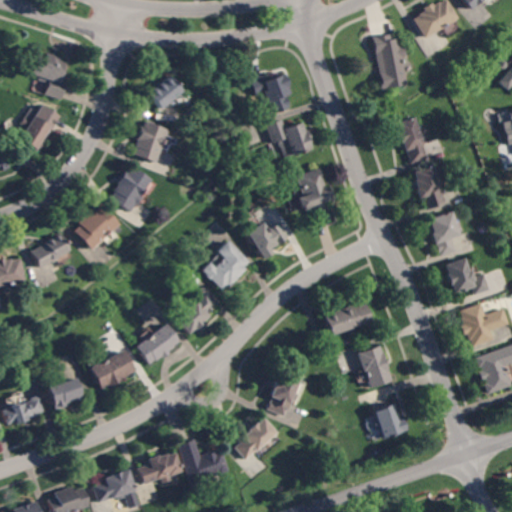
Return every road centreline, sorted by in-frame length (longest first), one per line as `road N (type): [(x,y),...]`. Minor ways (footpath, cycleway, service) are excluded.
road 1 (residential): [(469,454),(401,264),(356,168),(304,0)]
road 2 (residential): [(385,241),(299,283),(207,370),(140,415),(0,471)]
road 3 (residential): [(0,0),(118,34),(185,42),(275,28),(356,0)]
road 4 (residential): [(124,7),(98,125),(82,157),(44,195),(0,216)]
road 5 (residential): [(302,511),(511,438)]
road 6 (residential): [(274,0),(236,13),(105,0)]
